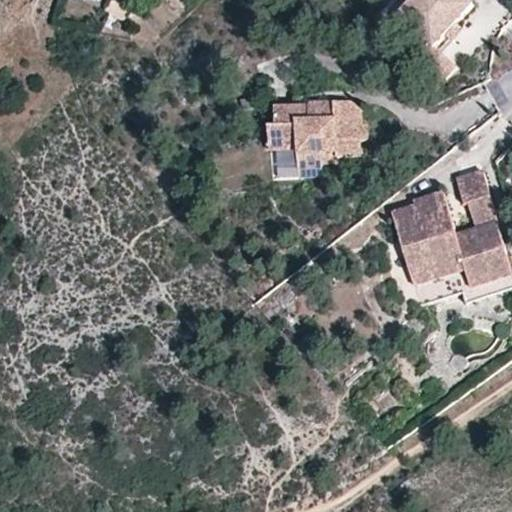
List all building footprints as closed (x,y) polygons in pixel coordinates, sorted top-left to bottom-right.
[(396,0),(379,19),(399,37),(409,26),(432,47),(436,51),(437,50),(449,38),(459,27),(477,9),(467,0),(396,0)] [(465,33),(459,27),(449,38),(455,44),(465,33)] [(458,70),(437,50),(436,51),(432,47),(412,68),(438,92),(458,70)] [(353,105),(315,106),(311,109),(311,110),(311,119),(301,119),(300,110),(277,111),(278,129),(271,129),(271,152),(301,151),(301,157),(321,156),(321,166),(340,165),(340,160),(361,159),(361,143),(369,143),(368,127),(363,127),(362,112),(353,105)] [(311,110),(300,110),(301,119),(311,119),(311,110)] [(471,207),(494,201),(486,175),(459,183),(467,209),(471,207)] [(396,216),(407,254),(460,239),(447,196),(417,205),(419,209),(396,216)] [(479,233),(500,227),(494,201),(471,207),(479,233)] [(407,254),(406,254),(417,288),(468,273),(474,291),(511,279),(511,268),(500,227),(479,233),(460,239),(407,254)]
